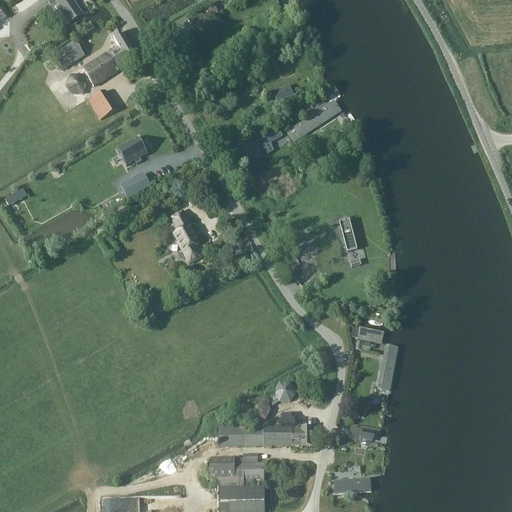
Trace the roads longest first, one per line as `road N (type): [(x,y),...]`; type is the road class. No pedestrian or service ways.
road 1 (unclassified): [(313,511),(341,367),(337,342),(287,299),(115,0)]
road 2 (unclassified): [(415,0),(511,205)]
